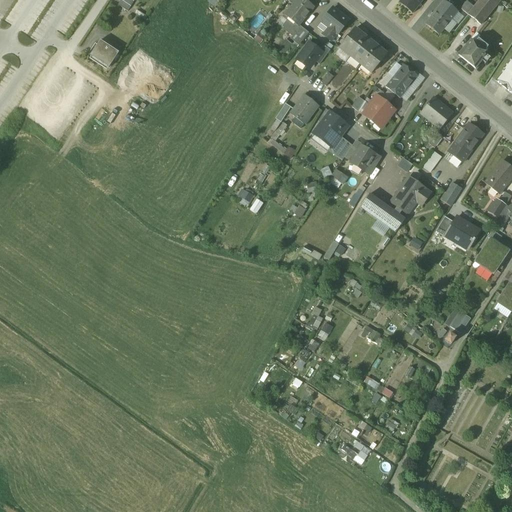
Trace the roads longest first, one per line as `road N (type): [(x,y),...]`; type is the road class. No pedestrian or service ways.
road 1 (secondary): [(353,0),(511,127)]
road 2 (track): [(108,77),(71,46),(25,119)]
